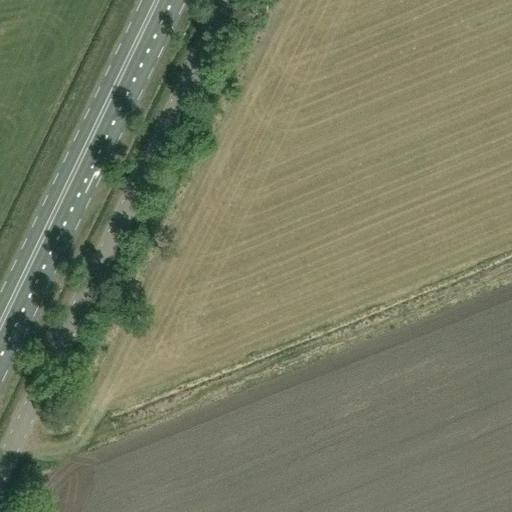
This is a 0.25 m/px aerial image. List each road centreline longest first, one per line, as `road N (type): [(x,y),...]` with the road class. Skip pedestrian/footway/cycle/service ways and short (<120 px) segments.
road 1 (unclassified): [(0,469),(226,0)]
road 2 (primary): [(155,0),(0,319)]
